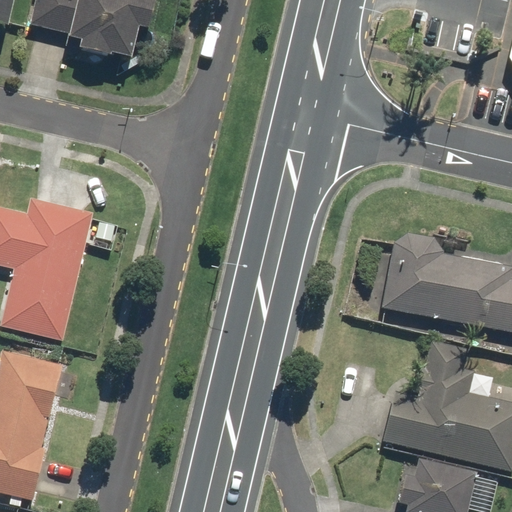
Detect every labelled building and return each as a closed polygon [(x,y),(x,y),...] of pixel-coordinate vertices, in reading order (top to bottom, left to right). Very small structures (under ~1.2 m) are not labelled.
[(11,0),(0,0),(0,37),(2,38),(11,0)] [(32,0),(25,31),(62,39),(59,49),(72,52),(70,59),(104,67),(104,65),(123,69),(131,37),(142,40),(149,8),(123,2),(123,0),(32,0)] [(0,306),(0,332),(59,346),(89,216),(25,201),(22,217),(0,211),(0,271),(8,273),(0,306)] [(389,245),(377,313),(511,336),(511,283),(508,283),(510,270),(438,257),(439,254),(429,241),(403,237),(389,245)] [(389,394),(377,445),(507,477),(511,456),(511,406),(467,396),(472,375),(459,372),(464,352),(427,343),(419,375),(415,374),(409,399),(389,394)] [(0,497),(28,504),(61,368),(0,353),(0,497)] [(459,511),(467,479),(407,466),(404,484),(394,482),(388,508),(397,510),(396,511),(459,511)]
